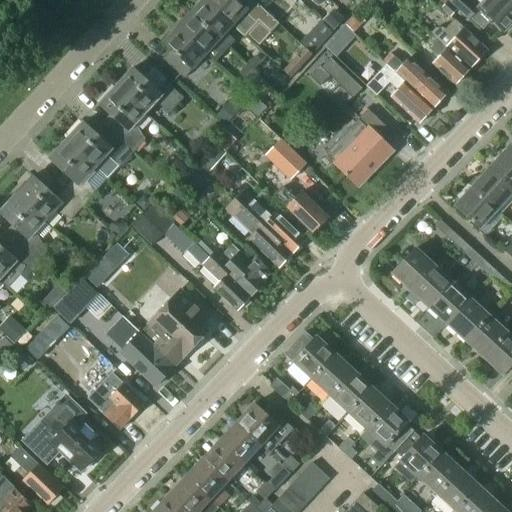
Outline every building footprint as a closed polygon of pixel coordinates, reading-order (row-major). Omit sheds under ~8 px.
[(205,0),(203,0),(191,14),(228,48),(235,41),(226,33),(233,25),(205,0)] [(205,0),(233,25),(240,17),(249,25),(264,10),(254,1),(255,1),(253,0),(205,0)] [(371,0),(371,1),(381,10),(391,0),(371,0)] [(511,0),(482,0),(476,7),(468,0),(448,0),(448,1),(457,9),(469,20),(478,10),(486,16),(502,31),(511,20),(511,0)] [(450,17),(457,9),(448,1),(441,9),(450,17)] [(333,9),(322,20),(333,31),(344,19),(333,9)] [(191,14),(177,28),(206,55),(207,54),(216,62),(228,48),(191,14)] [(356,14),(345,25),(354,33),(365,22),(356,14)] [(437,41),(468,68),(485,50),(452,20),(443,30),(441,28),(434,29),(430,33),(437,41)] [(319,21),(300,42),(312,54),(332,33),(319,21)] [(206,55),(177,28),(163,44),(172,52),(165,60),(185,79),(206,55)] [(333,40),(326,47),(336,57),(343,49),(333,40)] [(454,85),(468,68),(437,41),(429,50),(437,58),(431,64),(454,85)] [(305,48),(300,54),(307,61),(312,54),(305,48)] [(254,56),(246,64),(253,71),(261,62),(254,56)] [(319,66),(309,76),(320,86),(329,76),(340,87),(331,97),(342,107),(352,98),(352,99),(362,88),(330,58),(321,67),(319,66)] [(393,59),(385,67),(430,109),(444,94),(407,59),(401,66),(393,59)] [(253,71),(246,64),(238,73),(245,80),(253,71)] [(416,124),(430,109),(385,67),(366,88),(375,97),(388,83),(396,91),(388,99),(416,124)] [(116,87),(145,113),(155,102),(171,111),(183,97),(165,81),(157,90),(133,68),(116,87)] [(136,123),(145,113),(116,87),(99,105),(123,127),(115,136),(133,152),(145,139),(136,123)] [(356,121),(325,153),(335,163),(334,164),(343,174),(342,175),(346,179),(347,177),(357,187),(390,153),(380,143),(389,133),(366,111),(356,121)] [(84,123),(66,141),(95,168),(105,157),(121,165),(133,152),(115,136),(107,144),(84,123)] [(73,181),(65,190),(83,207),(95,194),(86,178),(95,168),(66,141),(49,160),(73,181)] [(213,142),(195,161),(208,173),(226,153),(213,142)] [(511,142),(503,152),(511,159),(511,142)] [(511,159),(503,152),(486,170),(511,193),(511,192),(511,159)] [(194,165),(179,180),(191,191),(205,175),(194,165)] [(486,170),(469,189),(494,211),(496,210),(511,193),(486,170)] [(34,177),(17,196),(46,222),(56,211),(72,219),(83,207),(65,190),(57,198),(34,177)] [(284,208),(311,233),(325,218),(299,192),(293,199),(281,188),(273,196),(285,207),(284,208)] [(503,216),(496,210),(494,211),(469,189),(453,207),(477,230),(478,228),(485,235),(503,216)] [(234,200),(290,255),(298,246),(300,248),(304,244),(302,242),(303,241),(274,214),(269,218),(242,192),(234,200)] [(37,233),(46,222),(17,196),(1,214),(29,240),(21,248),(14,242),(14,243),(38,265),(48,254),(37,233)] [(143,196),(135,204),(143,212),(151,203),(143,196)] [(290,255),(234,200),(225,209),(252,236),(248,240),(277,268),(290,255)] [(152,204),(131,226),(151,246),(163,233),(183,253),(186,250),(193,243),(152,204)] [(180,211),(172,219),(180,227),(189,219),(180,211)] [(453,243),(459,237),(441,221),(435,227),(453,243)] [(112,225),(108,229),(119,239),(128,229),(123,225),(112,225)] [(216,242),(208,234),(196,246),(249,297),(262,284),(259,281),(269,270),(256,256),(249,263),(231,245),(222,253),(214,245),(216,242)] [(453,243),(472,260),(477,254),(459,237),(453,243)] [(511,257),(511,240),(501,252),(510,260),(511,257)] [(0,280),(0,281),(1,280),(9,289),(21,276),(25,278),(38,265),(14,243),(6,251),(0,245),(0,280)] [(186,250),(202,265),(201,267),(219,284),(214,289),(236,310),(249,297),(196,246),(193,243),(186,250)] [(409,291),(433,266),(414,249),(391,275),(409,291)] [(472,260),(490,277),(495,271),(477,254),(472,260)] [(409,291),(428,308),(451,283),(433,266),(409,291)] [(103,281),(91,270),(85,277),(97,288),(103,281)] [(490,277),(508,294),(511,289),(511,286),(495,271),(490,277)] [(81,278),(53,307),(69,323),(98,294),(81,278)] [(428,308),(446,325),(469,299),(451,283),(428,308)] [(180,290),(139,334),(173,367),(192,348),(193,348),(194,348),(195,347),(196,347),(197,347),(198,346),(199,346),(199,345),(200,345),(201,344),(201,343),(202,342),(202,341),(202,340),(203,339),(203,338),(203,337),(202,336),(206,332),(201,327),(209,318),(180,290)] [(446,325),(464,342),(488,316),(469,299),(446,325)] [(9,316),(0,325),(0,329),(15,342),(26,331),(9,316)] [(464,342),(482,358),(505,333),(488,316),(464,342)] [(121,317),(105,334),(121,350),(118,353),(154,387),(173,367),(139,334),(121,317)] [(305,332),(283,354),(293,363),(292,364),(310,381),(334,355),(315,338),(314,340),(305,332)] [(511,362),(511,338),(505,333),(482,358),(501,375),(511,362)] [(34,337),(24,348),(40,364),(50,353),(34,337)] [(310,381),(329,398),(352,372),(334,355),(310,381)] [(329,398),(347,414),(371,389),(352,372),(329,398)] [(111,374),(87,398),(99,410),(119,430),(143,405),(123,385),(111,374)] [(291,387),(289,390),(279,381),(271,389),(288,404),(298,393),(291,387)] [(347,414),(365,431),(389,405),(371,389),(347,414)] [(67,396),(22,442),(43,462),(57,448),(80,471),(83,468),(86,470),(97,459),(95,456),(102,448),(94,440),(96,437),(85,426),(83,429),(77,423),(86,414),(67,396)] [(279,443),(271,435),(284,421),(268,406),(262,412),(254,404),(236,422),(261,446),(269,453),(279,443)] [(310,404),(300,415),(307,421),(317,410),(310,404)] [(389,405),(365,431),(384,448),(384,447),(391,454),(412,432),(404,425),(407,422),(389,405)] [(328,421),(318,432),(325,438),(335,427),(328,421)] [(236,422),(219,440),(244,464),(261,446),(236,422)] [(418,479),(441,453),(422,436),(399,461),(418,479)] [(347,437),(337,448),(344,454),(354,443),(347,437)] [(219,440),(202,459),(227,482),(244,464),(219,440)] [(11,457),(21,467),(30,475),(23,481),(47,505),(63,489),(20,447),(11,457)] [(418,479),(436,495),(459,470),(441,453),(418,479)] [(290,455),(282,464),(291,473),(299,464),(290,455)] [(202,459),(185,477),(210,500),(219,507),(229,496),(221,488),(227,482),(202,459)] [(287,491),(304,507),(329,480),(312,464),(287,491)] [(282,467),(266,483),(274,490),(290,474),(282,467)] [(436,495),(454,511),(477,487),(459,470),(436,495)] [(185,477),(168,495),(186,511),(198,511),(210,500),(185,477)] [(24,511),(30,506),(2,478),(0,479),(0,502),(7,509),(3,511),(24,511)] [(266,500),(274,492),(264,482),(256,491),(266,500)] [(256,511),(266,511),(270,508),(272,506),(269,502),(264,507),(241,484),(235,490),(252,506),(251,507),(256,511)] [(372,490),(391,507),(396,502),(377,485),(372,490)] [(454,511),(488,511),(496,504),(477,487),(454,511)] [(287,491),(279,499),(292,511),(298,511),(304,507),(287,491)] [(361,494),(353,503),(363,511),(377,511),(379,510),(361,494)] [(186,511),(168,495),(152,511),(186,511)] [(292,511),(279,499),(272,506),(270,508),(274,511),(292,511)] [(391,507),(396,511),(406,511),(396,502),(391,507)] [(363,511),(353,503),(346,511),(347,511),(363,511)]
